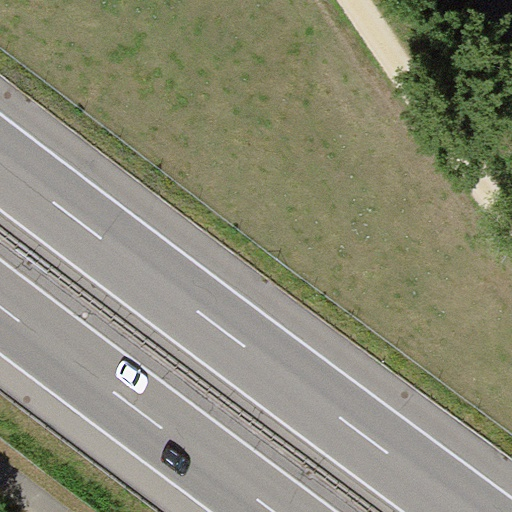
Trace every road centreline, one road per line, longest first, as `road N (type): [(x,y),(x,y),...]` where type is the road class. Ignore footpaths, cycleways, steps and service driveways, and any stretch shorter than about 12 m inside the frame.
road 1 (motorway): [(479,511),(0,155)]
road 2 (motorway): [(0,308),(272,511)]
road 3 (track): [(511,224),(356,0)]
